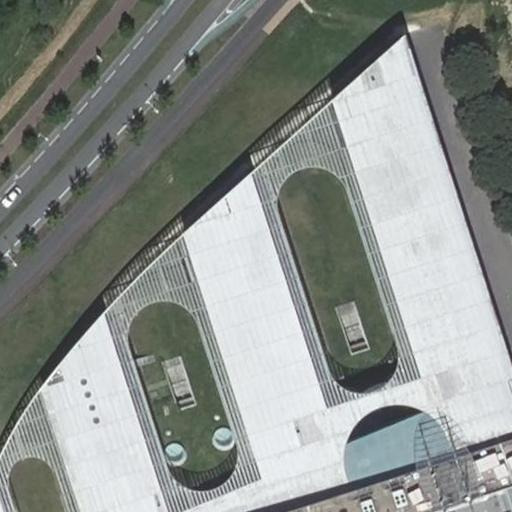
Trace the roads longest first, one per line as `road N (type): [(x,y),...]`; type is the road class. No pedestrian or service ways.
road 1 (secondary): [(0,248),(224,0)]
road 2 (secondary): [(185,0),(0,209)]
